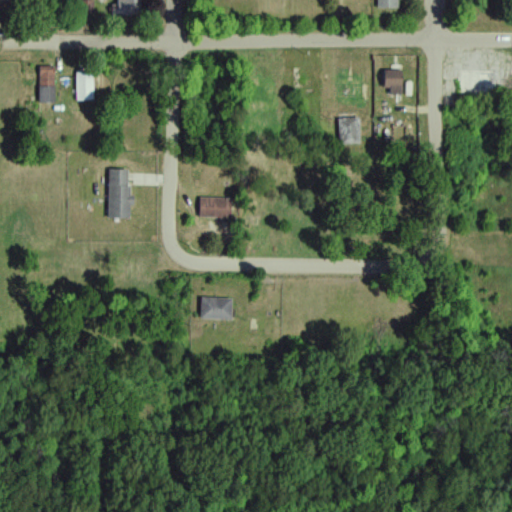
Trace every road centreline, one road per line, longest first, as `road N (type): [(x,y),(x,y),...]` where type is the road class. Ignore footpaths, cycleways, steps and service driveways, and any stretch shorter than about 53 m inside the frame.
road 1 (residential): [(0,43),(511,38)]
road 2 (residential): [(426,259),(440,227),(435,0)]
road 3 (residential): [(182,257),(172,242),(175,0)]
road 4 (residential): [(182,257),(212,266),(378,273),(426,259)]
